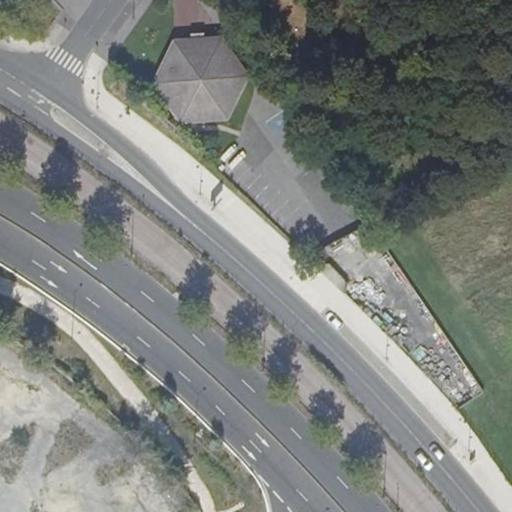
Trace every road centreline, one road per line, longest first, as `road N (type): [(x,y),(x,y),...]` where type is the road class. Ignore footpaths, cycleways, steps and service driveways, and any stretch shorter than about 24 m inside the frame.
road 1 (unclassified): [(377,511),(334,460),(193,330),(0,190)]
road 2 (unclassified): [(0,235),(188,372),(323,511)]
road 3 (secondary): [(231,255),(403,421),(479,511)]
road 4 (secondary): [(0,94),(231,255)]
road 5 (secondary): [(231,255),(113,138),(46,87)]
